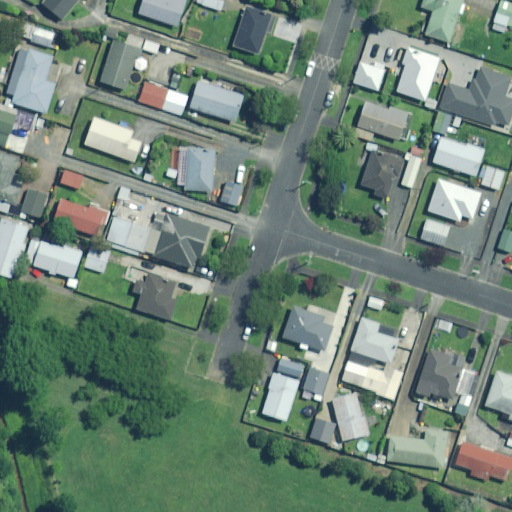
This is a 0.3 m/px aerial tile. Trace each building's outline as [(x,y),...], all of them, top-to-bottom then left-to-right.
[(79,0),(45,0),(42,4),(62,20),(79,0)] [(143,0),(139,14),(177,27),(186,0),(143,0)] [(463,15),(466,4),(462,2),(462,0),(423,0),(421,8),(432,11),(424,35),(449,43),(459,13),(463,15)] [(511,4),(502,0),(491,28),(504,33),(507,25),(511,26),(511,4)] [(276,18),(247,9),(235,47),(258,55),(265,32),(271,34),(276,18)] [(17,19),(13,36),(50,46),(54,29),(17,19)] [(140,61),(144,49),(116,40),(101,84),(124,92),(136,59),(140,61)] [(440,59),(408,48),(403,64),(406,65),(397,92),(425,101),(440,59)] [(53,57),(29,50),(13,103),(46,113),(60,67),(51,64),(53,57)] [(386,66),(375,62),(374,67),(360,63),(354,83),(378,91),(386,66)] [(511,78),(480,68),(473,91),(449,84),(441,109),(496,126),(497,123),(509,127),(511,115),(511,99),(505,97),(511,78)] [(170,90),(146,82),(139,101),(163,109),(170,90)] [(243,95),(199,82),(191,108),(235,122),(243,95)] [(408,114),(366,100),(357,126),(399,140),(408,114)] [(16,116),(0,110),(0,145),(6,148),(16,116)] [(452,117),(440,112),(433,130),(445,135),(452,117)] [(119,126),(95,118),(85,145),(135,163),(142,143),(131,139),(135,127),(120,122),(119,126)] [(484,152),(442,138),(434,162),(476,176),(484,152)] [(424,151),(410,146),(405,159),(409,160),(402,184),(412,188),(424,151)] [(403,160),(373,150),(362,185),(377,190),(375,195),(387,199),(395,176),(398,176),(403,160)] [(215,153),(189,151),(186,190),(222,193),(223,180),(213,179),(215,153)] [(19,160),(0,152),(0,199),(15,206),(21,190),(9,185),(19,160)] [(505,172),(487,167),(481,185),(499,190),(505,172)] [(83,177),(63,170),(59,183),(79,189),(83,177)] [(481,194),(439,180),(428,211),(460,222),(462,215),(473,219),(481,194)] [(244,186),(235,183),(234,188),(226,186),(221,202),(238,206),(244,186)] [(47,197),(29,191),(23,212),(41,218),(47,197)] [(86,208),(61,199),(53,222),(97,236),(101,224),(104,225),(108,212),(87,205),(86,208)] [(155,256),(154,258),(193,270),(197,259),(201,260),(210,228),(168,215),(162,233),(155,256)] [(155,256),(162,233),(114,218),(107,241),(154,255),(155,256)] [(449,227),(427,219),(420,239),(443,246),(449,227)] [(27,227),(3,221),(0,232),(0,274),(13,278),(27,227)] [(511,232),(503,230),(497,248),(511,252),(511,232)] [(81,254),(32,240),(25,264),(74,278),(81,254)] [(110,253),(90,247),(84,268),(104,274),(110,253)] [(148,275),(146,283),(138,280),(134,293),(143,296),(138,310),(171,321),(178,302),(171,299),(176,285),(148,275)] [(384,302),(371,298),(368,306),(381,310),(384,302)] [(308,304),(306,311),(294,307),(283,338),(325,352),(332,331),(338,314),(308,304)] [(380,324),(362,319),(352,351),(390,364),(398,340),(377,333),(380,324)] [(449,356),(431,350),(416,393),(429,397),(430,394),(451,401),(462,371),(446,365),(449,356)] [(305,365),(282,358),(278,371),(300,378),(305,365)] [(384,373),(348,362),(342,381),(377,392),(377,395),(394,400),(403,374),(386,368),(384,373)] [(330,373),(311,366),(303,389),(322,395),(330,373)] [(511,376),(497,372),(486,406),(500,410),(498,416),(511,420),(511,376)] [(299,382),(275,374),(262,414),(287,421),(299,382)] [(362,418),(356,394),(334,399),(343,441),(369,435),(365,417),(362,418)] [(472,397),(462,394),(456,414),(466,417),(472,397)] [(335,425),(317,419),(311,438),(329,444),(335,425)] [(450,432),(425,429),(423,441),(390,437),(387,461),(446,469),(450,432)] [(511,465),(511,457),(463,441),(455,464),(473,470),(472,475),(488,480),(489,476),(507,481),(511,465)]
